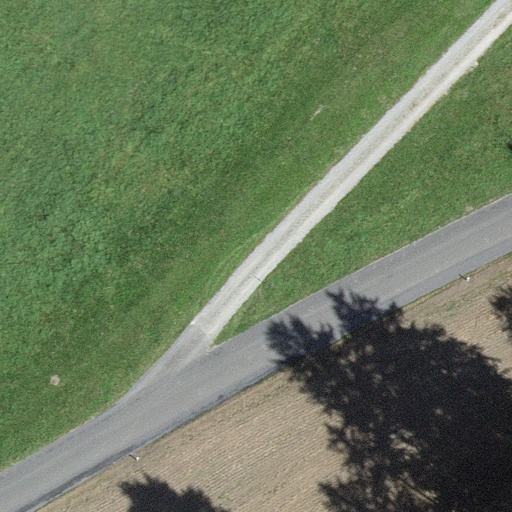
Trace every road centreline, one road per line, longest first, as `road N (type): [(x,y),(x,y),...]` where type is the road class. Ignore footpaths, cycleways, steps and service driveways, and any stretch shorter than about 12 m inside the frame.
road 1 (tertiary): [(511,258),(141,421),(0,503)]
road 2 (track): [(511,5),(266,255),(178,359),(141,421)]
